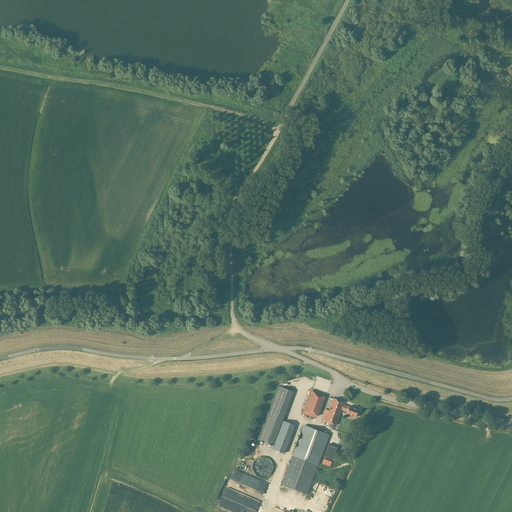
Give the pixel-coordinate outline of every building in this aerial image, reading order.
[(295,426),(282,421),(293,392),(278,386),(258,440),(274,446),(273,449),(284,453),(295,426)] [(303,413),(315,417),(323,395),(312,390),(310,395),(309,395),(303,413)] [(325,410),(321,420),(325,421),(336,425),(341,410),(347,412),(346,414),(351,416),(350,418),(357,421),(359,415),(357,414),(359,410),(350,407),(349,407),(343,405),(344,403),(334,399),(329,412),(325,410)] [(282,485),(306,494),(317,466),(329,435),(305,426),(293,457),(282,485)] [(337,448),(328,445),(324,456),(333,459),(337,448)] [(256,457),(254,472),(269,474),(271,459),(256,457)] [(332,467),(334,462),(325,458),(323,464),(332,467)] [(265,492),(269,482),(249,475),(251,470),(237,464),(232,479),(265,492)] [(225,496),(241,503),(244,496),(228,489),(225,496)]
